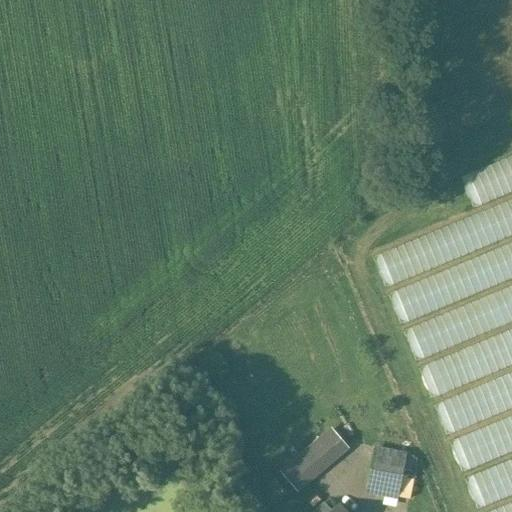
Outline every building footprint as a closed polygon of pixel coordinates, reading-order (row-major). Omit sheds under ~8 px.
[(472,202),(511,186),(511,151),(460,171),(472,202)] [(384,281),(511,232),(511,195),(372,249),(384,281)] [(400,319),(511,276),(511,238),(387,287),(400,319)] [(414,355),(511,318),(511,281),(402,323),(414,355)] [(511,511),(511,341),(422,379),(477,511),(511,511)] [(333,431),(283,474),(298,492),(348,449),(333,431)] [(418,460),(375,452),(371,475),(402,481),(399,498),(410,500),(418,460)] [(402,481),(371,475),(368,492),(399,498),(402,481)] [(289,496),(275,480),(267,487),(280,503),(289,496)]
